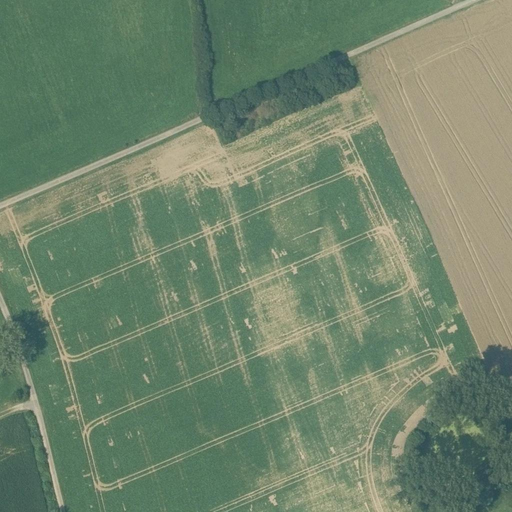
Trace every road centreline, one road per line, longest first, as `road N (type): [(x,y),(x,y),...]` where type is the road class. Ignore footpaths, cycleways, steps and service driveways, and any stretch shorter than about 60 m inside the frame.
road 1 (track): [(475,0),(0,206)]
road 2 (track): [(0,299),(35,396),(62,511)]
